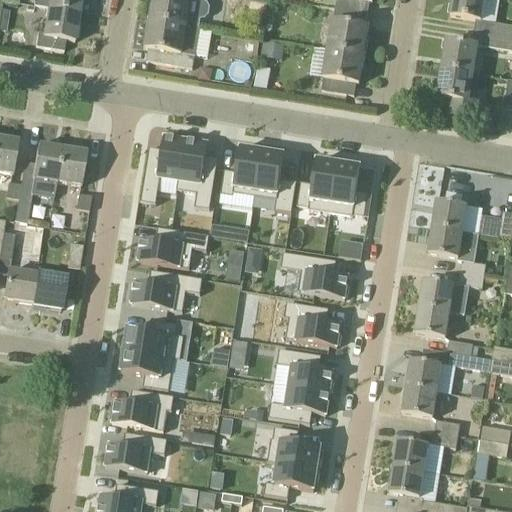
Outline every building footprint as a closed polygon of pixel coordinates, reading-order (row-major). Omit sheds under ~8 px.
[(81,0),(34,0),(33,8),(47,10),(47,11),(79,16),(81,0)] [(154,0),(150,24),(199,32),(201,22),(205,21),(209,18),(210,10),(207,5),(203,4),(203,0),(154,0)] [(336,0),(334,12),(361,16),(363,4),(372,6),(372,0),(336,0)] [(450,19),(475,23),(482,24),(485,0),(454,0),(451,17),(450,17),(450,19)] [(79,16),(47,11),(44,35),(37,35),(35,50),(63,55),(65,43),(74,45),(75,41),(76,30),(79,16)] [(361,16),(334,12),(328,53),(363,59),(365,59),(363,58),(368,30),(359,29),(361,16)] [(146,65),(192,72),(195,59),(207,61),(212,35),(199,32),(150,24),(145,52),(155,53),(153,65),(146,64),(146,65)] [(511,29),(485,25),(483,37),(511,42),(511,29)] [(511,42),(483,37),(481,50),(511,54),(511,42)] [(472,77),(477,49),(471,48),(446,44),(446,46),(447,46),(442,72),(472,77)] [(284,49),(263,45),(260,59),(282,63),(284,49)] [(323,83),(321,94),(354,99),(354,98),(347,97),(350,86),(359,87),(363,59),(328,53),(327,56),(323,83)] [(198,82),(210,84),(212,72),(200,70),(198,82)] [(271,72),(257,70),(254,90),(267,92),(271,72)] [(472,77),(442,72),(438,98),(437,98),(437,100),(447,102),(445,118),(478,124),(481,107),(467,105),(472,77)] [(503,112),(511,113),(511,83),(508,83),(503,112)] [(163,140),(156,181),(178,184),(185,143),(163,140)] [(18,145),(0,141),(0,176),(12,178),(18,145)] [(185,143),(178,184),(201,188),(207,147),(185,143)] [(62,152),(37,148),(34,167),(30,190),(21,189),(18,204),(14,225),(26,227),(27,227),(31,198),(53,201),(56,186),(62,152)] [(86,156),(62,152),(56,186),(80,190),(86,156)] [(239,152),(233,193),(255,197),(261,155),(239,152)] [(261,155),(255,197),(277,200),(284,159),(261,155)] [(316,164),(309,205),(332,209),(338,168),(316,164)] [(338,168),(332,209),(354,212),(360,171),(338,168)] [(456,198),(471,200),(474,172),(445,169),(441,202),(456,204),(456,198)] [(6,202),(18,204),(21,189),(19,189),(9,187),(6,202)] [(76,213),(88,215),(91,200),(78,198),(76,213)] [(462,236),(467,210),(436,205),(432,231),(462,236)] [(511,231),(511,217),(503,216),(499,240),(510,241),(511,231)] [(490,220),(487,239),(498,241),(501,222),(490,220)] [(0,260),(11,262),(15,238),(12,238),(14,227),(5,225),(3,236),(0,253),(0,260)] [(460,276),(483,280),(484,275),(485,269),(474,267),(478,239),(462,236),(432,231),(428,258),(458,262),(458,264),(462,265),(460,276)] [(141,242),(138,265),(189,273),(192,253),(206,255),(208,240),(157,233),(155,244),(141,242)] [(67,271),(79,273),(83,249),(71,247),(69,255),(67,271)] [(247,250),(246,261),(255,262),(261,259),(262,253),(247,250)] [(283,257),(280,271),(301,275),(297,296),(344,304),(349,281),(334,279),(336,266),(283,257)] [(239,286),(241,272),(226,270),(224,284),(239,286)] [(32,307),(37,278),(8,274),(4,302),(32,307)] [(134,285),(131,308),(182,316),(185,296),(200,298),(202,283),(151,275),(149,287),(134,285)] [(469,290),(482,293),(483,285),(483,280),(460,276),(458,290),(424,284),(419,311),(450,316),(464,318),(469,290)] [(60,312),(65,283),(37,278),(32,307),(60,312)] [(286,308),(284,322),(290,323),(285,343),(337,351),(341,328),(326,326),(328,315),(286,308)] [(450,316),(419,311),(415,337),(445,342),(450,316)] [(123,342),(121,354),(174,362),(174,363),(180,364),(184,341),(176,340),(177,329),(153,324),(152,336),(127,332),(126,342),(123,342)] [(473,349),(449,344),(447,356),(478,361),(479,353),(473,352),(473,349)] [(511,353),(494,350),(492,364),(511,367),(511,353)] [(121,366),(120,376),(145,380),(143,392),(169,396),(174,363),(174,362),(121,354),(119,366),(121,366)] [(278,354),(276,369),(291,372),(288,391),(329,397),(333,375),(319,373),(321,361),(278,354)] [(445,369),(490,377),(492,364),(478,361),(447,356),(445,369)] [(406,391),(436,396),(440,369),(411,364),(406,391)] [(511,367),(492,364),(490,377),(485,403),(492,404),(497,378),(511,380),(511,367)] [(473,388),(471,401),(483,403),(485,390),(473,388)] [(270,408),(267,423),(310,430),(312,417),(326,420),(329,397),(288,391),(285,410),(284,410),(270,408)] [(436,396),(406,391),(402,417),(432,422),(436,396)] [(115,404),(111,428),(154,435),(157,414),(171,416),(174,401),(131,394),(129,407),(115,404)] [(460,428),(437,424),(434,436),(458,440),(460,428)] [(511,435),(483,430),(481,444),(509,449),(511,435)] [(274,433),(273,444),(280,445),(276,467),(317,474),(321,452),(296,448),(298,437),(274,433)] [(458,440),(434,436),(432,448),(455,452),(458,440)] [(109,447),(105,470),(147,477),(151,457),(165,459),(167,444),(125,437),(123,449),(109,447)] [(428,449),(398,444),(393,471),(424,476),(428,449)] [(509,449),(481,444),(479,457),(507,461),(509,449)] [(265,487),(263,500),(288,504),(289,492),(314,496),(317,474),(276,467),(273,489),(265,487)] [(389,497),(398,498),(420,502),(424,476),(393,471),(389,497)] [(99,497),(96,511),(139,511),(140,506),(141,506),(155,509),(158,493),(115,487),(114,499),(99,497)] [(221,497),(220,505),(231,507),(233,499),(221,497)] [(233,499),(231,507),(243,509),(245,501),(233,499)] [(481,511),(480,511),(482,503),(469,502),(468,510),(470,510),(469,511),(481,511)]
